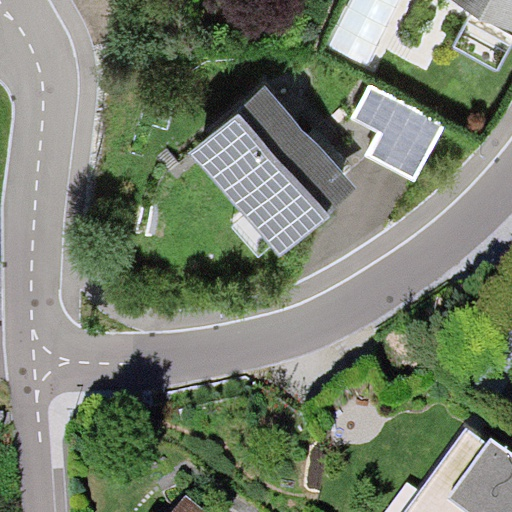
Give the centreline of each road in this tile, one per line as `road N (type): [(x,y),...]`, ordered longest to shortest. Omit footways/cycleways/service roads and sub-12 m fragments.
road 1 (residential): [(34,355),(86,361),(231,345),(291,328),(406,269),(511,169)]
road 2 (residential): [(34,355),(31,249),(52,78),(28,34),(0,11)]
road 3 (residential): [(43,511),(34,355)]
